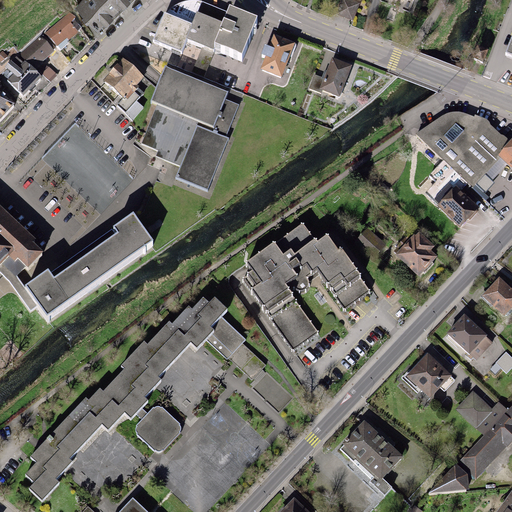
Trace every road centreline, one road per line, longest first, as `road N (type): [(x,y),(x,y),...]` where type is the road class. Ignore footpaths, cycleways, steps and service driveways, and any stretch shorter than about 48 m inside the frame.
road 1 (secondary): [(511,227),(244,511)]
road 2 (primary): [(511,105),(261,0)]
road 3 (residential): [(161,0),(0,157)]
